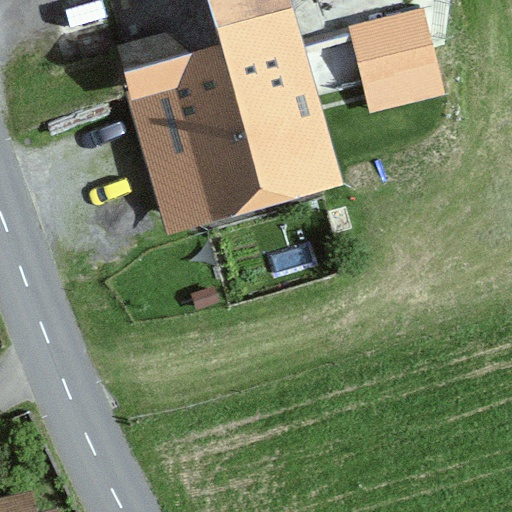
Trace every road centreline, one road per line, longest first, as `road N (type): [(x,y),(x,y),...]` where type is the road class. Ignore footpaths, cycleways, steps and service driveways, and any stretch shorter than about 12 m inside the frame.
road 1 (tertiary): [(119,511),(42,353)]
road 2 (tertiary): [(42,353),(0,235)]
